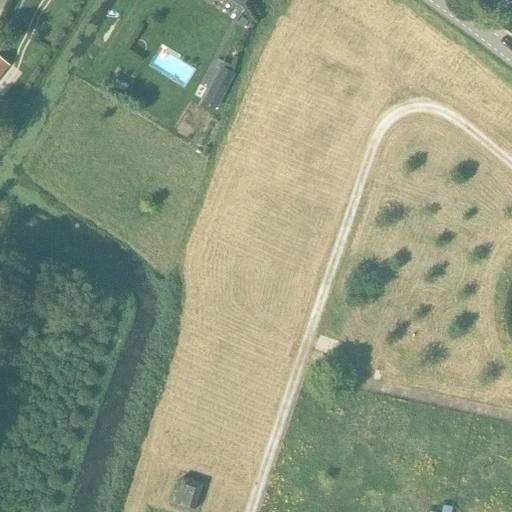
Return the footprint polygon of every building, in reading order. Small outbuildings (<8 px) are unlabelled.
[(230,0),(243,8),(248,0),(230,0)] [(209,90),(203,102),(217,109),(223,98),(209,90)] [(373,308),(370,319),(385,324),(389,313),(373,308)] [(363,333),(353,363),(371,369),(385,324),(370,319),(365,334),(363,333)] [(377,360),(374,371),(385,374),(388,364),(377,360)] [(181,482),(174,509),(187,511),(200,511),(206,489),(181,482)]
